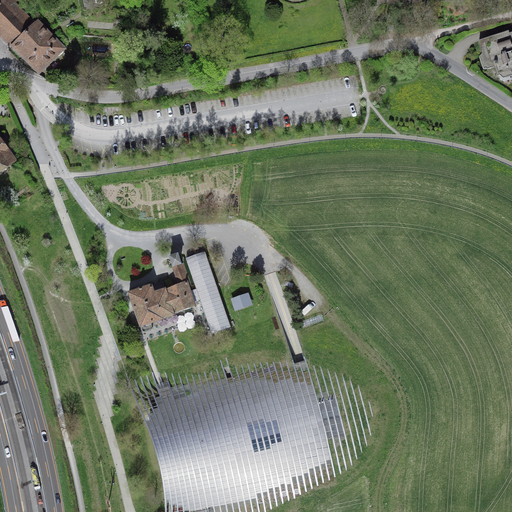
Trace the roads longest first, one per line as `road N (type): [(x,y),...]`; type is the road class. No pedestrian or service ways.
road 1 (residential): [(511,104),(416,47),(112,97),(64,93),(0,70)]
road 2 (track): [(41,102),(64,175),(113,233),(223,231),(251,243),(297,357)]
road 3 (track): [(257,250),(286,268),(401,393),(401,430),(379,511)]
road 4 (motorway): [(47,511),(0,327)]
road 5 (track): [(148,238),(156,269),(124,282),(109,264),(116,234)]
